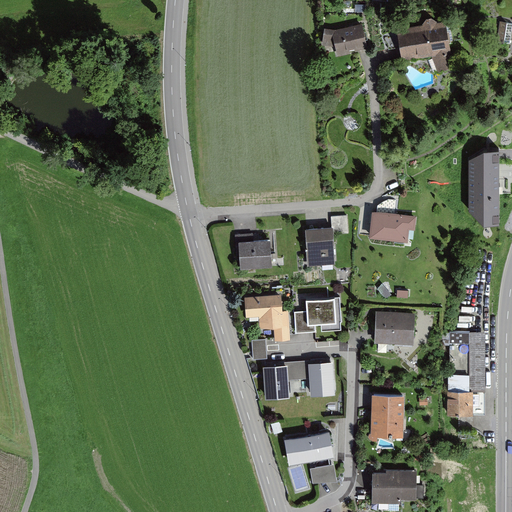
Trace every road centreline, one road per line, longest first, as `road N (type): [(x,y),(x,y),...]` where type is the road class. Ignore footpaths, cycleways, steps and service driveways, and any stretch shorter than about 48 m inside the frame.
road 1 (residential): [(191,213),(354,202),(376,193),(382,176),(371,70)]
road 2 (tertiary): [(191,213),(278,511)]
road 3 (track): [(0,231),(34,488),(26,511)]
road 4 (tertiary): [(176,0),(175,138),(191,213)]
road 5 (primary): [(511,300),(506,511)]
road 6 (residential): [(0,134),(191,213)]
road 7 (residential): [(301,511),(348,489),(353,344)]
